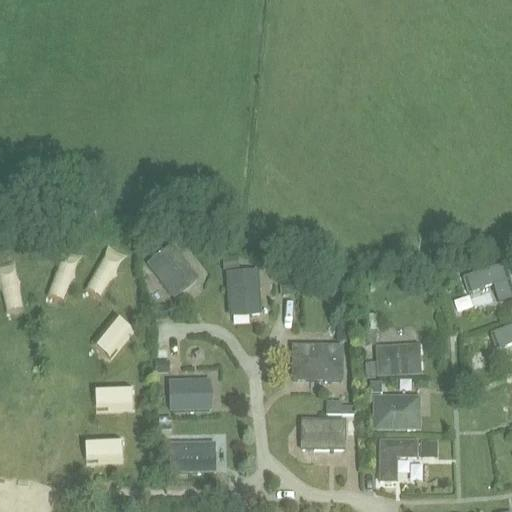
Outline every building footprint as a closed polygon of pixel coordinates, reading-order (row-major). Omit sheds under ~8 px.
[(156,242),(138,242),(139,255),(156,254),(156,242)] [(198,281),(171,247),(146,268),(173,301),(198,281)] [(227,262),(227,272),(238,271),(238,261),(227,262)] [(511,292),(504,268),(462,281),(467,297),(492,289),(498,305),(511,300),(511,292)] [(257,274),(226,276),(229,320),(259,318),(257,274)] [(304,285),(288,286),(289,300),(305,299),(304,285)] [(150,309),(138,309),(138,317),(150,319),(150,309)] [(351,332),(339,332),(340,342),(351,342),(351,332)] [(362,339),(362,352),(373,352),(373,339),(362,339)] [(507,344),(473,355),(476,370),(511,358),(507,344)] [(418,348),(376,351),(377,380),(420,378),(418,348)] [(291,349),(291,384),(342,385),(342,349),(291,349)] [(156,371),(135,372),(137,385),(156,385),(156,371)] [(374,373),(366,374),(367,384),(375,383),(374,373)] [(210,383),(168,385),(169,415),(211,414),(210,383)] [(482,393),(470,396),(473,403),(484,400),(482,393)] [(373,400),(373,434),(419,434),(419,400),(373,400)] [(511,404),(492,410),(495,424),(511,419),(511,404)] [(329,411),(328,419),(360,419),(360,410),(329,411)] [(300,424),(300,453),(344,453),(345,425),(300,424)] [(350,426),(350,440),(360,441),(361,425),(350,426)] [(31,430),(0,427),(0,468),(47,472),(49,434),(31,433),(31,430)] [(162,430),(137,432),(138,446),(162,446),(162,430)] [(379,445),(379,486),(396,486),(396,461),(416,461),(416,445),(379,445)] [(422,446),(422,462),(441,461),(441,447),(422,446)] [(214,447),(168,449),(169,477),(215,476),(214,447)]
